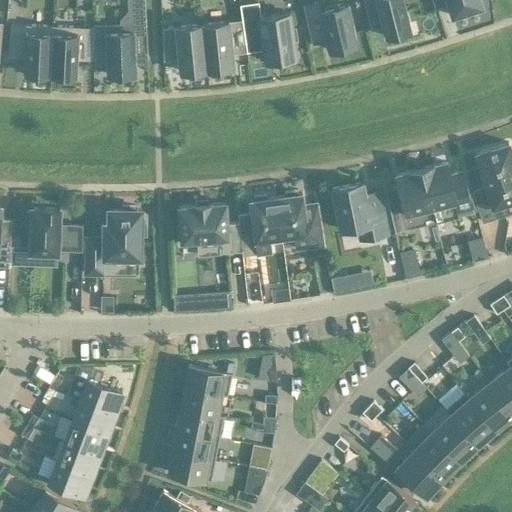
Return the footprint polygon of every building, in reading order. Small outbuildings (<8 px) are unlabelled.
[(403,0),(363,0),(370,25),(382,22),(386,36),(411,29),(403,0)] [(432,0),(435,7),(448,3),(452,16),(482,6),(480,0),(432,0)] [(242,20),(246,48),(247,52),(264,49),(266,61),(296,57),(294,40),(297,40),(296,28),(292,29),(290,12),(261,16),(259,1),(240,4),(242,20)] [(319,1),(303,4),(312,42),(327,38),(329,50),(357,44),(348,3),(321,9),(319,1)] [(242,20),(202,24),(207,69),(233,66),(231,50),(246,48),(242,20)] [(50,73),(52,25),(11,23),(8,56),(25,57),(24,72),(29,72),(29,76),(45,77),(45,73),(50,73)] [(120,31),(106,31),(108,74),(135,73),(135,57),(148,56),(146,23),(120,24),(120,31)] [(207,69),(202,24),(162,28),(164,56),(179,55),(181,72),(207,69)] [(94,27),(52,25),(50,73),(77,74),(77,59),(94,60),(94,27)] [(501,203),(511,199),(511,151),(509,142),(476,153),(487,187),(474,191),(483,221),(505,214),(501,203)] [(421,167),(435,222),(474,212),(463,169),(450,173),(447,161),(434,165),(434,164),(421,167)] [(435,222),(421,167),(409,170),(409,171),(396,174),(399,186),(386,189),(395,232),(435,222)] [(371,192),(366,193),(363,181),(332,188),(340,229),(357,226),(360,239),(388,233),(380,190),(371,192)] [(276,197),(282,242),(283,242),(282,236),(293,234),(295,236),(297,248),(325,244),(318,203),(304,205),(302,193),(298,193),(298,189),(285,191),(285,195),(276,197)] [(239,222),(242,251),(243,255),(271,251),(270,243),(282,242),(276,197),(267,198),(267,194),(254,196),(254,200),(250,200),(252,212),(238,214),(239,222)] [(220,252),(242,251),(239,222),(227,223),(225,203),(211,204),(211,203),(194,205),(180,207),(181,224),(177,224),(179,244),(199,242),(199,239),(219,237),(220,252)] [(0,260),(9,261),(12,219),(0,218),(0,216),(1,206),(0,205),(0,260)] [(105,223),(105,237),(86,237),(86,273),(103,273),(104,255),(140,255),(140,234),(146,234),(146,213),(140,213),(140,209),(136,209),(136,205),(123,205),(122,209),(110,209),(110,223),(105,223)] [(31,208),(31,211),(27,211),(26,226),(31,226),(30,251),(58,252),(58,248),(65,249),(82,250),(82,225),(66,224),(66,226),(59,226),(60,208),(42,207),(42,208),(31,208)] [(398,242),(400,254),(417,250),(414,237),(398,242)] [(256,298),(256,277),(244,277),(244,298),(256,298)] [(229,290),(211,291),(212,308),(230,307),(229,290)] [(504,294),(497,299),(503,309),(510,304),(504,294)] [(503,309),(497,299),(490,303),(497,313),(503,309)] [(466,321),(482,343),(490,338),(474,315),(466,321)] [(458,326),(451,331),(459,341),(465,336),(458,326)] [(459,341),(451,331),(445,336),(452,346),(459,341)] [(222,361),(220,370),(232,372),(234,363),(222,361)] [(414,361),(408,367),(417,376),(422,370),(414,361)] [(185,386),(228,394),(232,372),(220,370),(189,364),(185,386)] [(511,368),(510,366),(490,381),(511,410),(511,368)] [(417,376),(408,367),(402,372),(410,381),(417,376)] [(48,386),(56,389),(62,379),(55,376),(48,386)] [(80,399),(115,412),(123,390),(88,378),(80,399)] [(511,410),(490,381),(470,397),(495,428),(511,413),(511,410)] [(56,389),(48,386),(43,396),(50,400),(56,389)] [(228,395),(228,394),(185,386),(181,407),(224,415),(217,413),(221,394),(228,395)] [(265,401),(277,403),(278,394),(266,393),(265,401)] [(495,428),(470,397),(450,413),(475,441),(477,443),(495,428)] [(115,412),(80,399),(73,419),(107,432),(115,412)] [(374,400),(368,406),(377,414),(383,408),(374,400)] [(377,414),(368,406),(363,412),(371,420),(377,414)] [(177,428),(220,437),(224,415),(181,407),(177,428)] [(26,425),(34,427),(40,417),(33,413),(26,425)] [(477,443),(475,441),(450,413),(432,431),(459,460),(477,443)] [(263,423),(275,424),(276,416),(264,415),(263,423)] [(107,432),(73,419),(65,439),(99,452),(107,432)] [(274,432),(275,424),(263,423),(262,431),(274,432)] [(34,427),(26,425),(21,434),(28,438),(34,427)] [(216,458),(220,437),(177,428),(173,450),(216,458)] [(459,460),(432,431),(414,449),(442,477),(459,460)] [(349,444),(340,437),(335,443),(344,451),(349,444)] [(99,452),(65,439),(57,460),(92,473),(99,452)] [(13,448),(9,455),(16,459),(20,452),(13,448)] [(426,495),(442,477),(414,449),(396,468),(426,495)] [(211,480),(216,458),(173,450),(169,472),(211,480)] [(256,466),(267,469),(269,461),(258,458),(256,466)] [(310,475),(305,481),(322,494),(338,472),(322,459),(310,475)] [(92,473),(57,460),(49,481),(84,494),(92,473)] [(3,465),(0,469),(0,477),(4,479),(10,469),(3,465)] [(265,477),(267,469),(256,466),(254,473),(265,477)] [(366,494),(389,511),(411,511),(419,503),(382,474),(366,494)] [(322,494),(305,481),(296,493),(320,510),(328,498),(322,494)] [(238,484),(234,496),(251,501),(255,489),(238,484)] [(34,508),(41,511),(74,511),(77,507),(45,488),(34,508)] [(152,510),(156,511),(201,511),(202,511),(164,490),(152,510)] [(351,511),(389,511),(366,494),(351,511)]
